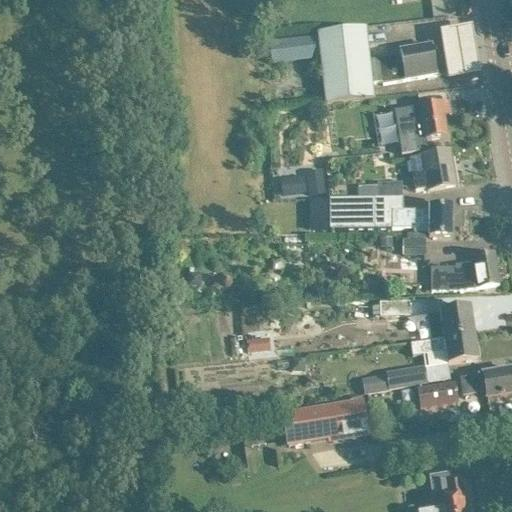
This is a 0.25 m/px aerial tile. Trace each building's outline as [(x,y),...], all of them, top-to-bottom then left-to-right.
[(448,75),(480,70),(472,21),(440,26),(448,75)] [(363,31),(344,34),(316,39),(269,46),(272,68),(319,61),(325,107),(373,101),(371,86),(382,84),(383,87),(436,78),(431,48),(400,53),(400,57),(369,63),(363,31)] [(409,111),(394,113),(402,157),(428,152),(426,143),(427,143),(446,139),(440,105),(421,109),(409,111)] [(449,153),(429,156),(421,158),(427,194),(455,189),(449,153)] [(358,201),(401,200),(401,185),(376,185),(376,189),(358,189),(358,201)] [(332,201),(333,232),(413,232),(412,235),(428,235),(428,239),(452,239),(451,210),(428,209),(429,211),(429,213),(400,213),(401,200),(358,201),(332,201)] [(425,243),(402,243),(402,258),(424,258),(425,243)] [(455,270),(431,270),(431,295),(459,294),(479,290),(499,287),(494,256),(474,259),(472,259),(473,266),(455,268),(455,270)] [(410,305),(379,305),(380,319),(410,318),(410,305)] [(440,316),(427,318),(431,344),(444,342),(473,337),(469,311),(449,314),(440,315),(440,316)] [(418,346),(411,347),(413,360),(420,359),(446,355),(448,367),(457,365),(477,362),(473,337),(444,342),(431,344),(418,346)] [(237,339),(230,340),(232,357),(239,356),(237,339)] [(246,343),(247,355),(260,354),(259,341),(246,343)] [(290,375),(305,376),(306,362),(291,361),(290,375)] [(426,387),(423,371),(361,382),(364,398),(426,387)] [(511,371),(493,375),(459,380),(462,395),(490,391),(491,400),(511,396),(511,371)] [(420,411),(457,405),(454,385),(417,391),(420,411)] [(286,450),(306,447),(368,437),(363,403),(281,416),(286,450)] [(430,479),(433,499),(434,507),(416,510),(416,511),(462,511),(458,479),(449,481),(448,476),(430,479)]
